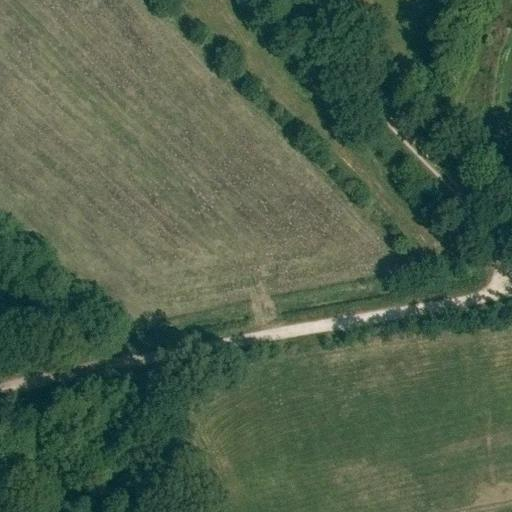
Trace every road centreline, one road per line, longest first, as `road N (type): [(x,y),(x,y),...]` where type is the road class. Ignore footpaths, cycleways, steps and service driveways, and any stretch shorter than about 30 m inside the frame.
road 1 (track): [(0,392),(270,334),(511,295)]
road 2 (track): [(289,0),(326,51),(479,215),(498,250),(507,295)]
